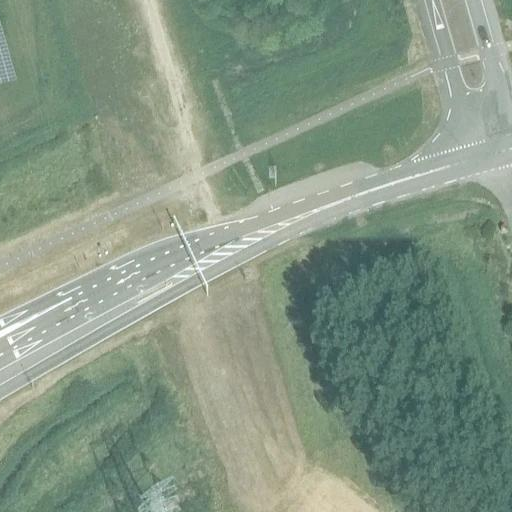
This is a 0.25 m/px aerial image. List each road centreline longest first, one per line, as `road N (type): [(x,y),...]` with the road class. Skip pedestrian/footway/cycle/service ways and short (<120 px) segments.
road 1 (secondary): [(0,393),(329,205)]
road 2 (secondary): [(329,205),(193,247),(76,304)]
road 3 (trunk): [(431,0),(474,159)]
road 4 (secondary): [(329,205),(474,159)]
road 5 (trunk): [(511,130),(473,0)]
